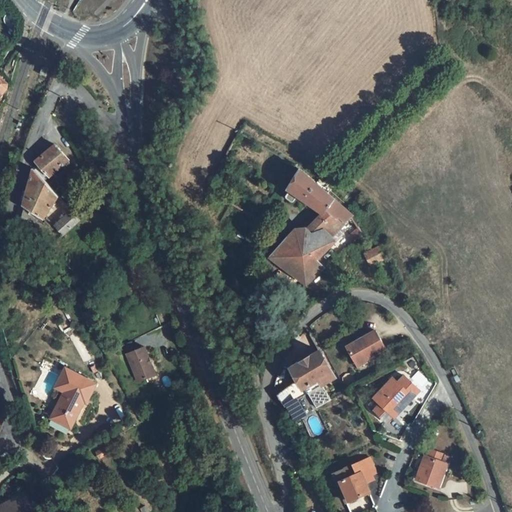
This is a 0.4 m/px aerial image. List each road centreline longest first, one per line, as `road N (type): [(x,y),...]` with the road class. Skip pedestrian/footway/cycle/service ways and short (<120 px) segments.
road 1 (residential): [(444,384),(394,308),(371,296),(346,296),(316,311),(273,366),(266,394),(280,511)]
road 2 (tertiary): [(267,511),(169,274),(134,147)]
road 3 (unclassified): [(134,147),(82,93),(53,92),(0,232)]
road 4 (residential): [(495,511),(444,384)]
road 5 (residential): [(444,384),(405,449),(390,506)]
